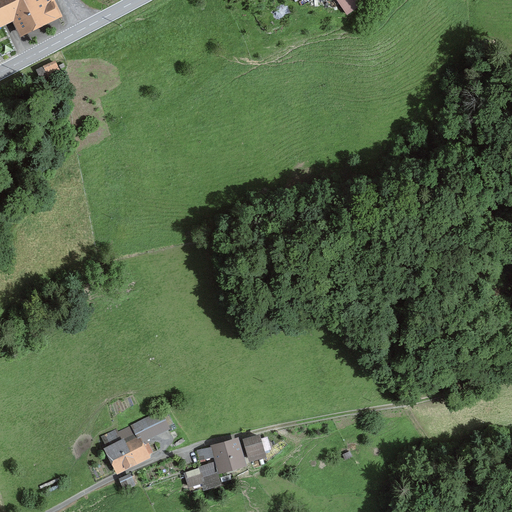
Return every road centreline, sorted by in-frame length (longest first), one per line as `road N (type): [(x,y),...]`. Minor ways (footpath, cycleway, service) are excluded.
road 1 (track): [(511,358),(431,398),(240,435)]
road 2 (secondary): [(0,70),(137,0)]
